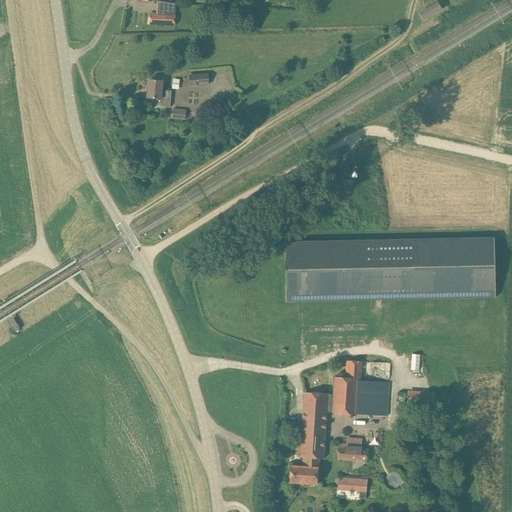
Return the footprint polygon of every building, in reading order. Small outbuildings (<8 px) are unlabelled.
[(158,0),(158,11),(158,13),(150,13),(149,25),(175,26),(176,13),(175,13),(176,2),(158,0)] [(441,10),(437,3),(420,14),(424,20),(441,10)] [(209,85),(208,74),(191,74),(190,86),(209,85)] [(163,81),(149,80),(147,98),(160,99),(160,106),(170,107),(171,90),(162,90),(163,81)] [(186,109),(173,109),(173,118),(185,119),(186,109)] [(354,160),(349,152),(335,160),(339,168),(354,160)] [(495,298),(494,238),(285,242),(286,302),(495,298)] [(0,310),(14,332),(16,334),(19,333),(20,331),(20,327),(4,303),(3,301),(0,300),(0,310)] [(390,365),(347,362),(346,378),(335,378),(334,395),(305,394),(301,458),(304,458),(303,467),(291,467),(290,482),(317,484),(319,459),(324,458),(327,413),(387,416),(390,365)] [(435,393),(421,392),(420,408),(433,409),(435,393)] [(346,444),(338,444),(337,460),(367,462),(368,449),(362,449),(362,446),(346,445),(346,444)] [(338,477),(338,490),(366,492),(367,479),(338,477)]
